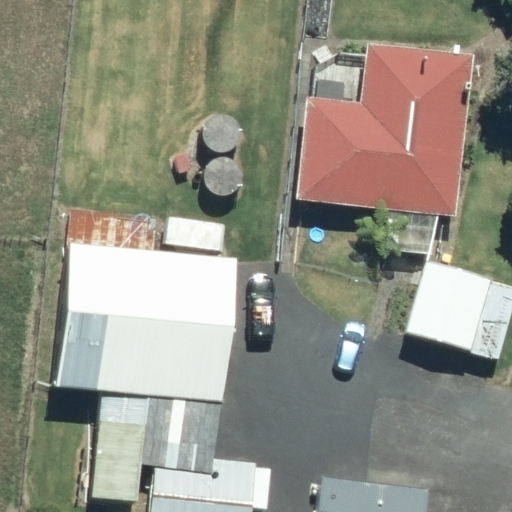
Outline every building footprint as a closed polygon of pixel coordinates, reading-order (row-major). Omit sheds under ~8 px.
[(389,216),(385,257),(430,261),(434,220),(457,222),(472,62),(365,53),(360,110),(306,105),(297,207),(389,216)] [(167,222),(165,254),(222,258),(224,225),(167,222)] [(64,255),(55,396),(99,399),(90,505),(135,508),(138,470),(155,472),(152,511),(250,511),(254,471),(211,467),(216,410),(223,410),(234,268),(64,255)] [(407,341),(498,364),(511,306),(511,293),(424,271),(407,341)] [(427,511),(428,495),(315,487),(313,511),(427,511)]
